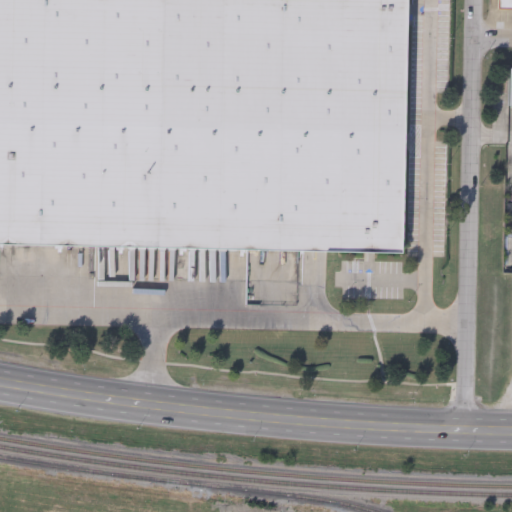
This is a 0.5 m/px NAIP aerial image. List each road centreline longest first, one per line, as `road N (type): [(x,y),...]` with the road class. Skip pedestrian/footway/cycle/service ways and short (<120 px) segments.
road 1 (primary): [(511,431),(283,420),(0,380)]
road 2 (residential): [(462,431),(475,0)]
